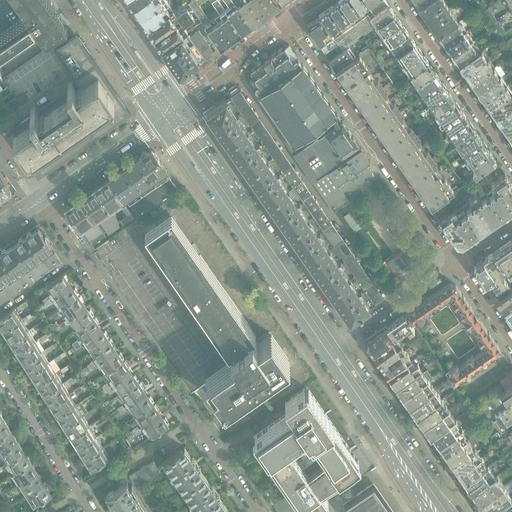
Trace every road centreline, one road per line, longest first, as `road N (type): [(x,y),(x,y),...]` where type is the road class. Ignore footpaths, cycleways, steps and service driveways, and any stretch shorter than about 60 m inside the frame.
road 1 (residential): [(255,511),(41,202)]
road 2 (residential): [(285,19),(456,262)]
road 3 (residential): [(511,163),(400,0)]
road 4 (secondary): [(332,348),(221,189)]
road 5 (secondary): [(434,494),(332,348)]
road 6 (residential): [(0,367),(91,511)]
road 7 (residential): [(456,262),(332,348)]
road 8 (secondary): [(77,0),(159,117)]
road 9 (unclassified): [(41,202),(149,124)]
road 10 (secondary): [(176,105),(105,0)]
